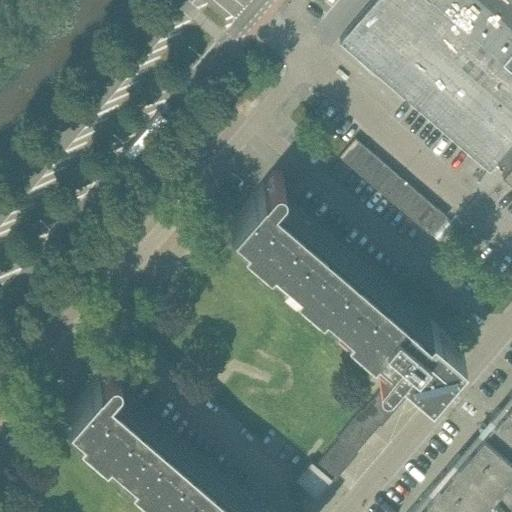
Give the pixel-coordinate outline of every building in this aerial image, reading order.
[(511,0),(371,0),(339,38),(340,39),(348,46),(488,166),(494,160),(511,138),(511,0)] [(348,144),(339,154),(348,163),(364,145),(354,136),(348,144)] [(511,511),(511,138),(494,160),(500,164),(506,170),(511,163),(511,511)] [(364,145),(348,163),(358,171),(373,152),(364,145)] [(373,152),(358,171),(367,178),(382,160),(373,152)] [(382,160),(367,178),(376,186),(391,168),(382,160)] [(502,175),(511,183),(511,163),(506,170),(502,175)] [(391,168),(376,186),(385,194),(401,176),(391,168)] [(387,371),(388,370),(397,359),(425,383),(459,343),(431,319),(427,323),(273,191),(282,180),(283,179),(283,178),(283,177),(283,175),(283,174),(283,173),(282,172),(281,172),(280,171),(280,170),(278,170),(277,170),(276,170),(275,170),(274,170),(272,172),(263,183),(262,182),(232,218),(387,351),(378,363),(377,364),(377,365),(377,366),(377,367),(377,368),(377,369),(378,370),(379,371),(380,371),(381,372),(383,373),(384,372),(385,372),(386,372),(387,371)] [(401,176),(385,194),(394,202),(410,184),(401,176)] [(410,184),(394,202),(403,210),(419,191),(410,184)] [(419,191),(403,210),(412,217),(428,199),(419,191)] [(428,199),(412,217),(421,225),(437,207),(428,199)] [(437,207),(421,225),(431,233),(432,232),(445,217),(447,215),(446,215),(437,207)] [(260,511),(109,382),(118,371),(119,371),(119,370),(119,369),(120,368),(120,367),(120,366),(119,366),(119,365),(119,364),(118,364),(118,363),(117,362),(116,362),(115,361),(114,361),(113,361),(112,361),(111,361),(110,362),(109,362),(109,363),(99,374),(69,409),(188,511),(268,511),(267,510),(265,511),(260,511)] [(404,397),(411,389),(412,388),(394,373),(386,382),(404,397)] [(396,406),(404,397),(386,382),(378,391),(396,406)] [(378,391),(374,396),(370,400),(388,416),(396,406),(378,391)] [(381,425),(388,416),(370,400),(363,409),(379,423),(381,425)] [(511,400),(468,452),(511,489),(511,400)] [(361,408),(353,417),(371,432),(379,423),(363,409),(361,408)] [(363,442),(371,432),(353,417),(345,426),(363,442)] [(356,451),(363,442),(345,426),(338,435),(339,436),(356,451)] [(339,436),(331,446),(349,461),(357,452),(356,451),(339,436)] [(341,470),(349,461),(331,446),(323,455),(341,470)] [(511,511),(511,489),(468,452),(463,458),(458,454),(451,462),(509,511),(511,511)] [(334,479),(341,470),(323,455),(316,464),(331,477),(334,479)] [(296,478),(297,479),(316,495),(331,477),(316,464),(311,460),(296,478)] [(509,511),(451,462),(439,477),(479,511),(509,511)] [(479,511),(439,477),(414,506),(420,511),(479,511)]
